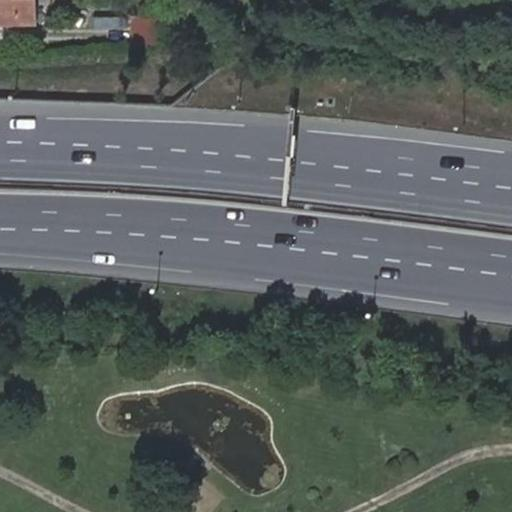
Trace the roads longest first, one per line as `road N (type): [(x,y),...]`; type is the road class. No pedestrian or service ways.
road 1 (motorway): [(511,196),(277,168),(0,152)]
road 2 (motorway): [(0,223),(285,246)]
road 3 (motorway): [(285,246),(511,289)]
road 4 (motorway): [(285,246),(511,259)]
